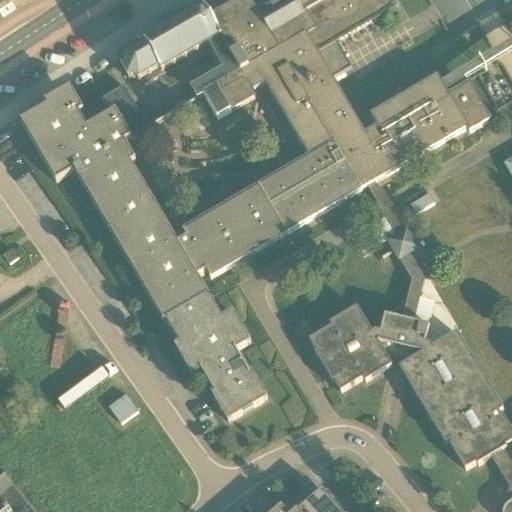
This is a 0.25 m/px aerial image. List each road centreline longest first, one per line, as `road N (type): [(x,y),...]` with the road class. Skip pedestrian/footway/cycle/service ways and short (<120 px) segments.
road 1 (residential): [(0,180),(223,493)]
road 2 (residential): [(223,493),(316,443),(339,439),(373,457),(419,511)]
road 3 (unknown): [(0,115),(145,21),(139,0)]
